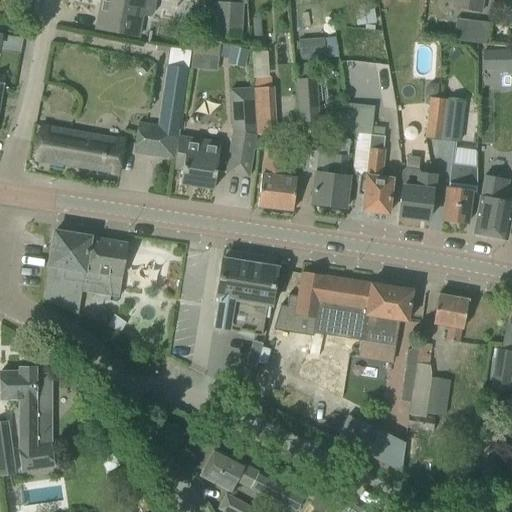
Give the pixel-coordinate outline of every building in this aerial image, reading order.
[(104,5),(99,29),(139,37),(142,16),(149,17),(153,13),(155,0),(100,0),(100,4),(104,5)] [(451,0),(450,8),(480,13),(482,0),(451,0)] [(212,38),(241,40),(242,4),(214,3),(212,38)] [(352,7),(355,26),(375,24),(372,4),(352,7)] [(451,41),(485,45),(489,23),(455,19),(451,41)] [(191,58),(217,61),(219,44),(193,41),(191,58)] [(226,65),(243,69),(247,51),(230,47),(226,65)] [(271,49),(253,50),(254,81),(272,80),(271,49)] [(509,50),(482,51),(482,70),(510,70),(509,50)] [(141,64),(136,70),(141,76),(147,70),(141,64)] [(136,131),(133,153),(154,156),(173,159),(185,81),(187,70),(166,66),(156,126),(137,123),(136,131)] [(294,80),(297,123),(318,122),(315,78),(294,80)] [(276,135),(273,87),(252,88),(255,136),(276,135)] [(255,136),(252,88),(228,90),(231,132),(224,174),(248,178),(255,136)] [(423,139),(441,141),(447,100),(444,100),(444,101),(429,99),(423,139)] [(447,100),(441,141),(459,143),(464,102),(447,100)] [(35,160),(118,175),(124,139),(40,126),(35,160)] [(381,178),(384,150),(383,150),(384,137),(370,135),(365,176),(360,176),(358,194),(364,195),(362,212),(388,215),(392,179),(381,178)] [(180,184),(213,190),(220,143),(178,136),(174,169),(182,170),(180,184)] [(345,175),(347,156),(318,153),(316,172),(315,172),(311,206),(345,210),(347,190),(350,191),(352,176),(345,175)] [(263,154),(259,187),(257,207),(292,211),(296,178),(283,176),(285,157),(263,154)] [(445,201),(442,221),(467,224),(469,204),(471,192),(477,193),(477,167),(451,164),(449,174),(448,188),(446,187),(445,201)] [(401,187),(400,195),(398,215),(429,219),(432,191),(434,175),(419,174),(417,170),(404,169),(401,172),(401,187)] [(477,214),(474,233),(506,239),(511,205),(511,194),(506,193),(508,180),(483,175),(477,214)] [(43,299),(63,309),(77,315),(81,292),(118,298),(127,243),(54,232),(43,299)] [(270,305),(276,268),(222,259),(216,297),(217,297),(215,311),(212,328),(218,329),(261,336),(266,305),(270,305)] [(280,306),(273,331),(292,334),(295,315),(315,319),(312,334),(394,347),(397,322),(407,323),(409,310),(412,290),(369,283),(302,272),(298,292),(298,297),(288,295),(286,307),(280,306)] [(444,341),(458,343),(460,330),(462,330),(467,300),(437,295),(432,325),(446,327),(444,341)] [(113,314),(106,326),(107,326),(118,331),(124,321),(113,314)] [(252,342),(246,364),(255,366),(262,344),(252,342)] [(399,401),(410,402),(416,364),(419,344),(418,344),(418,343),(411,342),(409,350),(406,350),(399,401)] [(416,364),(410,402),(409,414),(407,413),(405,428),(431,431),(433,418),(425,417),(426,414),(443,417),(449,381),(430,378),(428,366),(430,345),(419,344),(416,364)] [(488,389),(507,392),(511,365),(511,352),(499,350),(495,349),(488,389)] [(0,372),(0,399),(19,400),(19,448),(18,448),(21,472),(53,468),(49,443),(35,445),(35,412),(50,412),(50,375),(35,375),(35,368),(19,368),(19,372),(0,372)] [(335,439),(367,455),(400,471),(404,443),(347,415),(335,439)] [(0,422),(0,476),(14,474),(7,421),(0,422)] [(230,492),(236,481),(293,511),(295,511),(304,496),(214,449),(200,476),(230,492)] [(218,509),(223,511),(256,511),(257,511),(225,495),(218,509)]
